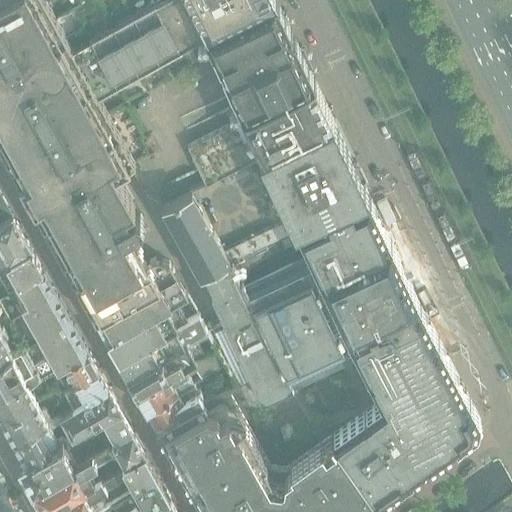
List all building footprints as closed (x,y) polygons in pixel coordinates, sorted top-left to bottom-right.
[(178,50),(154,5),(135,15),(113,27),(90,39),(93,45),(73,56),(44,0),(0,0),(0,145),(79,288),(95,317),(176,272),(169,261),(156,257),(151,248),(139,225),(141,224),(143,219),(140,214),(135,212),(130,216),(126,210),(135,205),(133,202),(110,162),(117,158),(128,151),(117,131),(109,117),(97,95),(178,50)] [(151,0),(154,5),(178,50),(200,38),(268,0),(151,0)] [(313,76),(302,54),(294,37),(293,37),(292,33),(292,32),(276,0),(268,0),(200,38),(213,62),(232,97),(242,115),(313,76)] [(265,153),(332,115),(313,76),(242,115),(186,146),(206,183),(264,151),(265,153)] [(420,301),(380,217),(332,115),(265,153),(265,154),(257,158),(287,219),(225,249),(192,189),(162,206),(201,276),(205,273),(215,292),(212,294),(225,321),(261,400),(357,355),(381,401),(420,413),(448,451),(478,430),(480,420),(420,301)] [(0,222),(13,215),(0,191),(0,222)] [(14,217),(13,215),(0,222),(0,266),(6,262),(32,248),(14,217)] [(0,274),(8,289),(43,268),(32,248),(6,262),(7,265),(0,269),(0,274)] [(58,296),(53,288),(54,287),(43,268),(8,289),(11,294),(0,299),(0,307),(9,324),(58,296)] [(109,342),(176,301),(188,294),(177,275),(176,272),(95,317),(109,342)] [(24,351),(73,323),(69,315),(69,314),(59,296),(58,296),(9,324),(22,347),(24,351)] [(119,359),(186,320),(176,301),(109,342),(119,359)] [(129,377),(196,338),(209,331),(199,314),(186,320),(119,359),(129,377)] [(40,378),(54,370),(89,351),(84,342),(74,323),(73,323),(24,351),(35,371),(40,378)] [(0,359),(12,353),(5,339),(8,337),(2,327),(0,328),(0,359)] [(184,367),(198,358),(205,354),(196,338),(129,377),(138,394),(184,367)] [(178,391),(193,383),(188,374),(196,369),(202,379),(227,364),(218,346),(205,354),(198,358),(184,367),(138,394),(148,410),(178,391)] [(0,391),(22,378),(35,371),(24,351),(22,347),(12,353),(0,359),(0,391)] [(62,384),(97,364),(89,350),(89,351),(54,370),(62,384)] [(108,385),(102,374),(97,364),(62,384),(75,405),(108,385)] [(35,400),(22,378),(0,391),(0,413),(3,418),(35,400)] [(72,438),(102,420),(121,408),(108,385),(75,405),(58,415),(62,422),(72,438)] [(270,467),(226,387),(203,400),(157,427),(205,511),(249,511),(268,501),(279,468),(270,467)] [(157,427),(203,400),(201,396),(203,395),(200,391),(183,400),(178,391),(148,410),(157,427)] [(48,421),(35,400),(3,418),(15,439),(48,421)] [(448,451),(420,413),(381,401),(333,434),(348,455),(379,500),(448,451)] [(133,429),(121,408),(102,420),(114,440),(133,429)] [(59,439),(52,428),(62,422),(58,415),(48,421),(15,439),(26,461),(61,442),(64,441),(62,437),(59,439)] [(133,429),(114,440),(112,441),(127,467),(148,456),(133,429)] [(361,511),(379,500),(348,455),(333,434),(319,445),(289,465),(285,469),(279,468),(268,501),(249,511),(361,511)] [(47,511),(122,470),(127,467),(112,441),(84,458),(74,464),(33,487),(47,511)] [(33,487),(74,464),(61,442),(26,461),(20,465),(33,487)] [(158,474),(148,456),(127,467),(122,470),(127,477),(134,489),(158,474)] [(93,511),(105,506),(98,494),(127,477),(122,470),(47,511),(46,511),(93,511)] [(141,511),(170,495),(158,474),(134,489),(105,506),(93,511),(141,511)] [(179,511),(170,495),(141,511),(179,511)]
